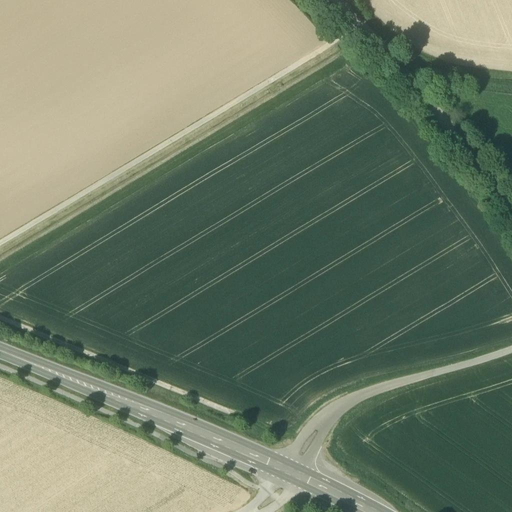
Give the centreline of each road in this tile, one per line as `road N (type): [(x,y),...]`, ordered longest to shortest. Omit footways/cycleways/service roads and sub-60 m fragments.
road 1 (track): [(357,29),(0,243)]
road 2 (track): [(0,317),(300,441)]
road 3 (secondary): [(0,351),(281,468)]
road 4 (track): [(330,0),(511,209)]
road 5 (unclassified): [(330,414),(365,394),(511,350)]
